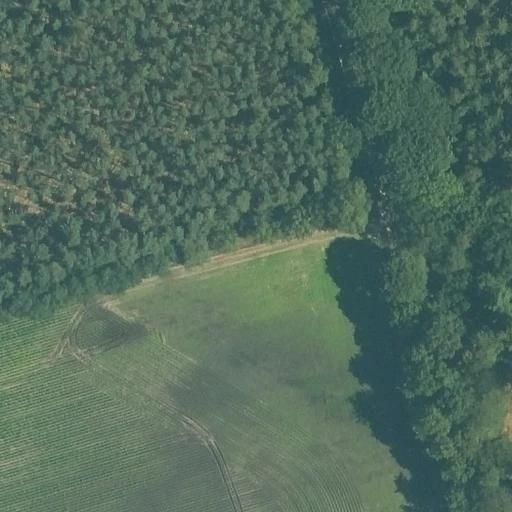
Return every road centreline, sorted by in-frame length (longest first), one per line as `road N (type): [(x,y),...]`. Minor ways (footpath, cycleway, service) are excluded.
road 1 (unclassified): [(404,268),(326,0)]
road 2 (track): [(404,268),(472,511)]
